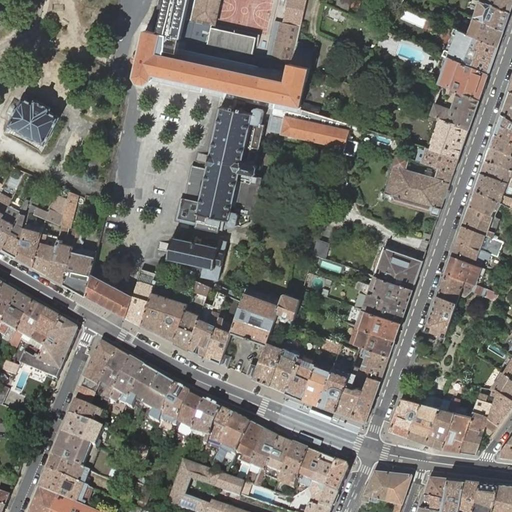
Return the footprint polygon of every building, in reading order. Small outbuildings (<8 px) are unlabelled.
[(165,0),(158,33),(162,34),(167,35),(182,38),(190,0),(165,0)] [(190,0),(187,19),(205,23),(214,25),(218,24),(223,0),(190,0)] [(288,0),(283,22),(301,26),(306,0),(288,0)] [(348,14),(351,0),(337,0),(336,8),(348,14)] [(486,3),(480,0),(474,18),(504,31),(510,13),(486,3)] [(511,0),(487,0),(486,3),(510,13),(511,7),(511,0)] [(474,18),(466,14),(465,18),(471,20),(468,28),(460,25),(458,27),(458,30),(468,34),(498,47),(504,31),(474,18)] [(205,23),(187,19),(182,38),(182,39),(253,54),(257,37),(213,28),(214,25),(205,23)] [(280,21),(272,58),(291,62),(293,63),(296,51),(297,46),(297,44),(301,26),(283,22),(280,21)] [(458,30),(455,29),(453,33),(454,34),(459,36),(452,52),(446,51),(445,51),(444,55),(450,58),(489,75),(498,47),(468,34),(458,30)] [(162,34),(158,33),(152,32),(145,30),(135,77),(139,82),(146,84),(150,81),(152,80),(153,74),(233,91),(237,92),(289,103),(286,115),(286,117),(274,114),(270,130),(282,132),(282,134),(290,135),(296,137),(331,145),(337,146),(345,148),(348,139),(351,130),(352,124),(302,109),(302,106),(311,69),(311,68),(297,65),(293,64),(293,63),(291,62),(286,82),(157,54),(162,34)] [(297,46),(296,51),(299,52),(313,55),(315,50),(297,46)] [(296,51),(293,63),(293,64),(297,65),(311,68),(313,55),(299,52),(296,51)] [(480,100),(489,75),(450,58),(441,84),(451,88),(458,91),(480,100)] [(334,78),(324,74),(320,83),(331,87),(335,78),(334,78)] [(470,129),(480,100),(458,91),(451,88),(449,97),(446,96),(443,105),(435,103),(431,115),(439,117),(443,119),(470,129)] [(511,93),(510,92),(502,114),(511,120),(511,93)] [(27,99),(24,98),(19,107),(18,107),(14,115),(14,116),(9,125),(20,131),(19,132),(24,134),(31,138),(35,140),(36,139),(46,145),(61,117),(58,116),(50,112),(53,108),(37,100),(35,104),(27,99)] [(220,225),(230,227),(231,225),(236,226),(238,225),(240,215),(241,213),(245,214),(251,190),(252,183),(254,175),(256,164),(258,156),(260,148),(265,125),(262,124),(265,112),(263,109),(257,108),(255,109),(254,112),(253,112),(253,113),(243,111),(241,110),(236,109),(233,109),(229,108),(224,107),(225,105),(223,105),(222,106),(221,106),(221,108),(222,108),(222,109),(221,114),(220,119),(212,154),(211,154),(211,155),(210,156),(211,157),(210,163),(209,163),(208,164),(208,165),(209,166),(208,170),(201,205),(200,211),(199,212),(198,211),(198,213),(199,214),(199,215),(201,215),(201,214),(203,215),(206,215),(208,215),(206,223),(220,226),(220,225)] [(511,120),(502,114),(495,134),(511,142),(511,120)] [(429,145),(428,148),(430,148),(433,149),(460,157),(470,129),(443,119),(439,117),(429,145)] [(511,142),(495,134),(490,147),(511,155),(511,153),(511,142)] [(358,142),(348,139),(345,148),(344,151),(354,156),(358,142)] [(490,147),(486,160),(511,169),(511,154),(511,155),(490,147)] [(455,172),(460,157),(433,149),(430,148),(429,151),(427,159),(425,163),(431,165),(437,167),(439,167),(455,172)] [(439,216),(455,172),(439,167),(436,178),(434,178),(436,173),(426,170),(425,175),(407,170),(410,158),(396,154),(385,192),(385,193),(393,196),(422,204),(421,209),(432,212),(432,213),(439,216)] [(511,169),(486,160),(481,173),(509,182),(511,183),(511,169)] [(193,166),(186,200),(201,203),(208,170),(193,166)] [(481,173),(475,189),(499,202),(511,208),(511,197),(504,195),(509,182),(481,173)] [(251,190),(245,214),(253,216),(261,176),(255,175),(254,175),(252,183),(251,190)] [(470,205),(463,225),(497,240),(499,236),(495,235),(501,220),(493,216),(499,202),(475,189),(470,205)] [(49,275),(65,284),(73,251),(74,246),(78,230),(74,229),(71,240),(66,239),(70,227),(78,195),(71,191),(67,205),(62,225),(63,226),(59,237),(59,239),(58,242),(49,275)] [(8,207),(12,200),(0,193),(0,222),(5,214),(8,207)] [(62,225),(67,205),(68,200),(56,195),(51,209),(49,212),(38,208),(32,205),(30,212),(35,214),(47,219),(62,225)] [(201,205),(201,203),(186,200),(185,199),(181,217),(196,220),(206,222),(208,215),(206,215),(203,215),(201,214),(201,215),(199,215),(199,214),(198,213),(198,211),(199,212),(200,211),(201,205)] [(29,204),(25,202),(20,213),(11,234),(3,249),(18,258),(25,229),(23,227),(26,215),(25,214),(26,211),(27,211),(29,204)] [(0,222),(0,247),(3,249),(11,234),(20,213),(13,210),(12,209),(8,207),(5,214),(0,222)] [(18,258),(34,267),(43,233),(43,232),(45,227),(40,226),(39,231),(30,229),(31,224),(27,223),(26,228),(25,229),(18,258)] [(463,225),(458,240),(488,253),(491,254),(495,255),(501,241),(497,240),(463,225)] [(65,284),(87,296),(92,277),(93,271),(96,258),(97,255),(94,254),(95,252),(94,252),(87,249),(87,250),(85,255),(78,253),(79,251),(82,249),(84,242),(82,239),(85,227),(79,226),(78,230),(74,246),(73,251),(65,284)] [(34,267),(49,275),(58,242),(59,239),(59,237),(43,233),(34,267)] [(202,277),(219,280),(227,242),(221,240),(220,244),(219,246),(218,246),(218,247),(211,246),(211,244),(209,244),(209,245),(202,244),(202,243),(200,242),(200,243),(193,242),(193,241),(192,240),(191,241),(184,240),(184,239),(183,238),(182,238),(182,239),(176,238),(176,237),(175,237),(174,237),(174,238),(173,237),(172,239),(173,239),(173,243),(172,243),(171,244),(171,245),(172,245),(171,251),(170,251),(170,252),(169,253),(171,253),(170,256),(169,256),(168,258),(169,258),(169,259),(171,260),(171,258),(178,260),(177,261),(179,262),(180,260),(187,262),(187,263),(188,264),(189,263),(196,264),(195,265),(197,265),(197,264),(205,266),(204,267),(205,267),(204,270),(202,277)] [(330,245),(318,240),(314,254),(326,259),(330,245)] [(458,240),(452,255),(482,268),(488,253),(458,240)] [(414,289),(424,260),(385,247),(375,276),(376,276),(379,277),(414,289)] [(446,272),(465,280),(476,285),(477,282),(474,281),(477,273),(483,275),(485,269),(482,268),(452,255),(446,272)] [(180,274),(182,269),(164,263),(162,269),(180,274)] [(155,286),(160,275),(143,270),(142,269),(140,281),(134,297),(127,318),(142,325),(153,292),(155,286)] [(438,296),(457,303),(460,294),(465,280),(446,272),(438,296)] [(359,281),(356,288),(361,290),(370,293),(373,294),(408,306),(414,289),(379,277),(376,276),(375,279),(372,286),(362,282),(359,281)] [(127,318),(134,297),(134,296),(124,291),(101,279),(100,281),(92,277),(87,296),(114,310),(124,316),(127,318)] [(472,290),(484,295),(487,289),(482,287),(476,285),(465,280),(460,294),(465,296),(472,290)] [(202,315),(205,304),(208,297),(211,287),(197,281),(193,292),(199,294),(196,301),(197,305),(196,308),(189,305),(187,310),(175,342),(190,350),(200,318),(202,315)] [(18,295),(3,286),(0,292),(0,325),(2,326),(3,324),(10,311),(18,295)] [(299,305),(301,299),(286,293),(284,294),(282,299),(248,287),(246,293),(243,302),(233,332),(246,336),(254,339),(259,341),(267,344),(268,343),(270,337),(277,317),(283,320),(288,321),(294,323),(295,319),(299,305)] [(487,289),(484,295),(497,300),(498,294),(487,289)] [(190,350),(206,357),(217,326),(221,316),(229,296),(219,291),(214,307),(205,304),(202,315),(200,318),(190,350)] [(189,304),(153,292),(142,325),(175,342),(187,310),(189,305),(189,304)] [(367,303),(364,309),(367,310),(368,311),(402,323),(408,306),(373,294),(370,293),(369,295),(367,303)] [(33,303),(18,295),(10,311),(3,324),(2,326),(0,331),(0,333),(5,337),(10,328),(17,333),(17,332),(33,303)] [(442,336),(445,337),(447,333),(457,303),(438,296),(426,329),(430,331),(431,331),(431,330),(441,334),(442,335),(442,336)] [(48,311),(33,303),(17,332),(32,341),(33,339),(48,311)] [(62,319),(48,311),(33,339),(46,347),(62,319)] [(368,311),(362,327),(396,340),(402,323),(368,311)] [(226,350),(233,332),(223,328),(226,318),(221,316),(217,326),(206,357),(221,364),(225,353),(226,350)] [(22,363),(59,379),(79,330),(78,328),(62,319),(46,347),(44,352),(41,358),(37,357),(35,359),(26,354),(22,363)] [(396,340),(362,327),(356,344),(361,345),(369,348),(390,356),(396,340)] [(17,332),(17,333),(11,343),(11,346),(12,347),(16,349),(21,340),(30,345),(30,344),(32,341),(17,332)] [(287,343),(270,337),(268,343),(267,344),(264,352),(259,365),(255,378),(271,385),(285,349),(285,348),(286,346),(287,343)] [(343,345),(343,344),(326,338),(323,348),(340,354),(343,345)] [(32,341),(30,344),(44,352),(46,347),(33,339),(32,341)] [(86,379),(82,388),(96,393),(99,387),(100,385),(102,381),(118,351),(102,342),(101,343),(86,379)] [(358,355),(359,351),(343,345),(340,354),(335,368),(333,371),(321,405),(337,411),(347,385),(354,365),(355,362),(358,355)] [(382,381),(390,356),(369,348),(361,345),(359,351),(358,355),(366,358),(363,365),(355,362),(354,365),(360,367),(371,371),(369,376),(382,381)] [(302,353),(286,346),(285,348),(289,350),(286,355),(295,359),(297,353),(301,355),(302,353)] [(285,349),(271,385),(288,392),(300,357),(301,355),(297,353),(295,359),(286,355),(289,350),(285,348),(285,349)] [(116,388),(131,359),(118,351),(102,381),(100,385),(99,387),(102,389),(107,392),(106,395),(104,397),(106,398),(105,400),(109,403),(110,400),(111,399),(115,390),(115,389),(116,388)] [(221,364),(229,367),(232,356),(228,354),(225,353),(221,364)] [(288,392),(304,399),(316,365),(317,364),(314,363),(315,361),(304,356),(303,359),(300,357),(288,392)] [(140,379),(146,368),(131,359),(116,388),(115,389),(115,390),(111,399),(115,402),(117,400),(121,402),(122,403),(128,406),(130,400),(140,379)] [(20,367),(5,361),(1,369),(15,374),(17,374),(20,367)] [(304,399),(321,405),(333,371),(335,368),(331,367),(331,366),(322,362),(320,366),(316,365),(304,399)] [(255,378),(259,365),(252,363),(248,375),(255,378)] [(337,411),(353,417),(364,389),(358,387),(355,388),(352,387),(360,367),(354,365),(347,385),(337,411)] [(176,385),(146,368),(140,379),(130,400),(128,406),(134,409),(135,406),(137,403),(139,398),(147,403),(145,405),(155,411),(152,415),(151,418),(160,424),(161,421),(162,418),(168,401),(176,385)] [(502,372),(492,389),(493,389),(498,390),(511,398),(511,378),(505,373),(502,372)] [(375,400),(382,381),(369,376),(364,389),(353,417),(355,418),(367,422),(370,415),(375,400)] [(191,392),(176,385),(168,401),(162,418),(174,422),(178,424),(179,421),(182,411),(185,404),(191,392)] [(0,404),(2,405),(9,390),(7,389),(0,386),(0,404)] [(82,388),(77,401),(90,406),(96,393),(82,388)] [(492,426),(496,430),(500,425),(511,407),(511,398),(498,390),(493,389),(492,394),(497,396),(494,404),(490,416),(489,417),(485,430),(489,432),(492,426)] [(206,400),(191,392),(185,404),(182,411),(179,421),(178,424),(177,426),(176,429),(178,430),(183,422),(191,426),(187,435),(192,437),(193,433),(197,419),(206,400)] [(460,452),(477,455),(483,437),(479,435),(480,431),(484,432),(485,430),(489,417),(490,416),(494,404),(489,402),(486,401),(488,396),(489,395),(484,393),(481,392),(474,411),(472,416),(469,427),(460,452)] [(408,445),(427,444),(431,428),(433,429),(443,402),(437,400),(437,397),(425,393),(421,403),(408,445)] [(393,431),(408,445),(421,403),(407,399),(402,397),(391,427),(390,427),(393,432),(393,431)] [(144,407),(145,405),(147,403),(139,398),(137,403),(144,407)] [(427,444),(442,450),(457,406),(459,406),(460,401),(461,400),(455,398),(454,402),(452,401),(444,399),(443,402),(433,429),(431,428),(427,444)] [(222,409),(206,400),(197,419),(193,433),(207,437),(205,445),(208,446),(211,438),(213,430),(216,423),(222,409)] [(77,401),(71,415),(93,424),(97,417),(102,418),(105,413),(90,406),(77,401)] [(442,450),(460,452),(469,427),(472,416),(466,415),(468,409),(462,407),(459,406),(457,406),(442,450)] [(237,416),(222,409),(216,423),(213,430),(211,438),(224,443),(230,431),(237,416)] [(71,415),(63,433),(93,446),(97,447),(100,441),(101,439),(102,437),(106,438),(108,437),(110,433),(110,431),(105,429),(98,426),(93,424),(71,415)] [(252,424),(237,416),(230,431),(224,443),(223,445),(235,450),(233,454),(236,456),(238,453),(252,424)] [(174,422),(162,418),(161,421),(165,422),(163,427),(172,430),(174,425),(177,426),(178,424),(174,422)] [(183,422),(178,430),(187,435),(191,426),(183,422)] [(266,431),(252,424),(238,453),(254,460),(266,431)] [(280,438),(266,431),(254,460),(253,463),(262,467),(259,473),(255,485),(261,487),(266,475),(268,469),(268,468),(269,466),(280,438)] [(63,433),(54,456),(84,469),(85,465),(93,446),(63,433)] [(499,457),(511,458),(511,436),(498,455),(499,457)] [(295,444),(280,438),(269,466),(268,468),(283,474),(288,463),(295,444)] [(143,469),(151,450),(138,444),(136,449),(130,463),(143,469)] [(310,450),(295,444),(288,463),(283,474),(282,476),(280,481),(279,483),(282,484),(284,481),(296,487),(298,482),(299,479),(310,450)] [(235,450),(223,445),(222,449),(228,452),(233,454),(235,450)] [(228,452),(222,449),(219,454),(216,460),(221,463),(223,463),(228,452)] [(323,455),(310,450),(299,479),(302,480),(303,477),(313,481),(323,455)] [(337,461),(323,455),(313,481),(313,482),(311,487),(314,496),(312,504),(310,504),(306,511),(304,511),(301,511),(300,511),(331,511),(339,493),(327,488),(337,461)] [(54,456),(48,470),(86,486),(88,479),(84,477),(87,470),(84,469),(54,456)] [(201,467),(185,461),(173,494),(170,503),(196,511),(242,511),(212,502),(211,506),(186,498),(191,480),(240,498),(241,495),(245,484),(227,477),(222,475),(212,470),(201,467)] [(348,466),(337,461),(327,488),(339,493),(350,469),(348,466)] [(253,463),(251,468),(250,470),(259,473),(262,467),(253,463)] [(283,474),(268,468),(268,469),(266,475),(280,481),(282,476),(283,474)] [(48,470),(40,488),(77,504),(81,506),(89,487),(88,486),(86,486),(48,470)] [(394,472),(376,470),(365,494),(363,499),(360,506),(366,509),(369,501),(371,495),(387,500),(394,472)] [(413,474),(394,472),(387,500),(399,502),(395,511),(400,511),(403,504),(413,475),(413,474)] [(431,476),(425,493),(434,494),(446,496),(446,494),(449,478),(431,476)] [(302,480),(299,479),(298,482),(311,487),(313,482),(313,481),(303,477),(302,480)] [(446,494),(446,496),(443,510),(442,511),(458,511),(459,511),(460,508),(461,504),(466,480),(449,478),(446,494)] [(481,482),(466,480),(461,504),(460,508),(470,511),(469,511),(473,511),(474,511),(481,482)] [(284,481),(282,484),(290,488),(295,489),(296,487),(284,481)] [(130,505),(132,505),(135,507),(146,511),(154,487),(144,484),(139,482),(135,492),(131,504),(130,505)] [(491,511),(493,510),(494,506),(497,495),(498,483),(481,482),(474,511),(473,511),(491,511)] [(511,511),(511,484),(498,483),(497,495),(494,506),(493,510),(491,511),(511,511)] [(89,487),(81,506),(85,507),(94,489),(89,487)] [(40,488),(30,511),(96,511),(85,507),(81,506),(77,504),(40,488)] [(121,500),(131,504),(135,492),(127,488),(121,500)] [(434,494),(425,493),(421,506),(426,507),(426,504),(431,505),(430,508),(443,510),(446,496),(434,494)] [(0,504),(6,507),(9,499),(0,495),(0,504)] [(385,504),(387,500),(371,495),(369,501),(385,504)]
